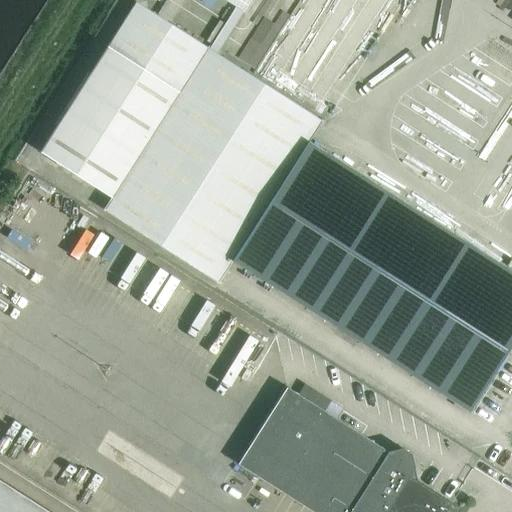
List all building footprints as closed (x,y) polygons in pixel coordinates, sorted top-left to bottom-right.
[(223,0),(245,13),(253,0),(223,0)] [(113,196),(105,208),(217,281),(321,121),(136,2),(41,149),(113,196)] [(280,86),(319,108),(336,78),(327,73),(323,80),(299,66),(292,77),(287,74),(280,86)] [(470,411),(511,344),(511,271),(308,141),(233,260),(470,411)] [(387,451),(287,386),(238,463),(316,511),(457,511),(460,508),(417,481),(411,454),(402,448),(387,451)] [(50,511),(0,480),(0,511),(50,511)]
